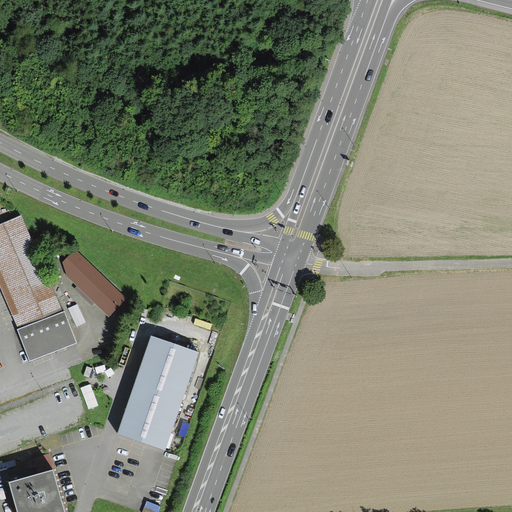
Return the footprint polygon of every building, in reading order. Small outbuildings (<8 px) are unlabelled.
[(23,219),(0,228),(0,290),(18,333),(63,315),(23,219)] [(108,320),(126,302),(75,251),(62,265),(65,278),(108,320)] [(31,365),(76,346),(63,315),(18,333),(31,365)] [(151,339),(118,433),(166,450),(200,356),(151,339)] [(61,511),(50,474),(7,487),(14,511),(61,511)]
